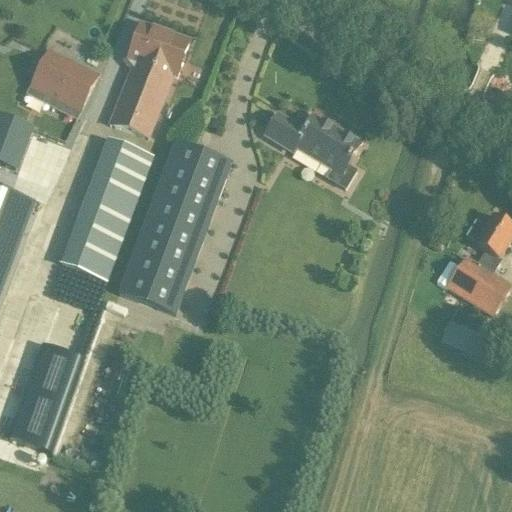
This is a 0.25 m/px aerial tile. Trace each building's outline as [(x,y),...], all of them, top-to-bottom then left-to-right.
[(109,129),(149,143),(174,80),(177,81),(190,45),(141,28),(133,49),(133,50),(129,48),(124,63),(128,64),(133,70),(109,129)] [(28,99),(76,124),(99,79),(51,55),(28,99)] [(0,169),(14,175),(31,132),(0,120),(0,169)] [(306,134),(299,129),(297,132),(278,120),(273,127),(270,132),(270,133),(266,140),(293,156),(296,152),(333,174),(328,183),(345,193),(345,194),(346,194),(357,175),(348,170),(350,167),(353,162),(360,149),(354,145),(355,143),(346,137),(344,140),(313,121),(306,134)] [(153,162),(108,145),(62,269),(107,286),(153,162)] [(232,169),(175,148),(119,299),(175,319),(232,169)] [(0,196),(0,293),(32,208),(0,196)] [(511,243),(511,232),(493,220),(486,230),(476,224),(466,240),(476,247),(475,249),(486,255),(477,269),(466,262),(447,293),(493,321),(511,291),(511,290),(493,279),(501,265),(500,264),(511,243)] [(451,325),(444,342),(494,361),(500,346),(451,325)]
